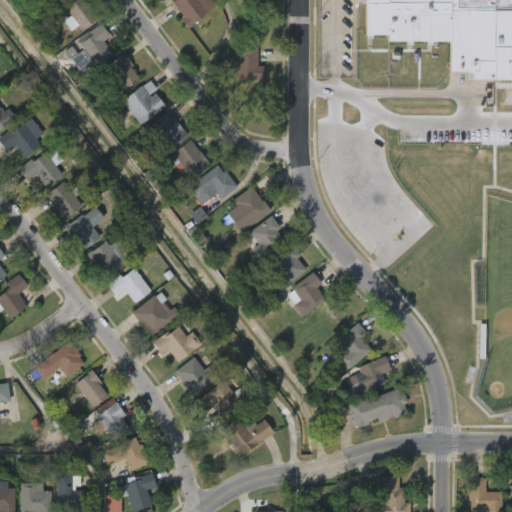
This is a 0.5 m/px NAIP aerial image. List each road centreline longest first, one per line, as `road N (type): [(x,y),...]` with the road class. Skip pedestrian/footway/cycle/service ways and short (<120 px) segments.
road 1 (residential): [(442,511),(446,399),(438,375),(405,322),(318,223),(304,187),(295,150),(296,0)]
road 2 (residential): [(194,511),(175,439),(152,396),(0,196)]
road 3 (tertiary): [(199,511),(264,477),(410,447),(511,444)]
road 4 (residential): [(125,0),(220,124),(248,144),(295,150)]
